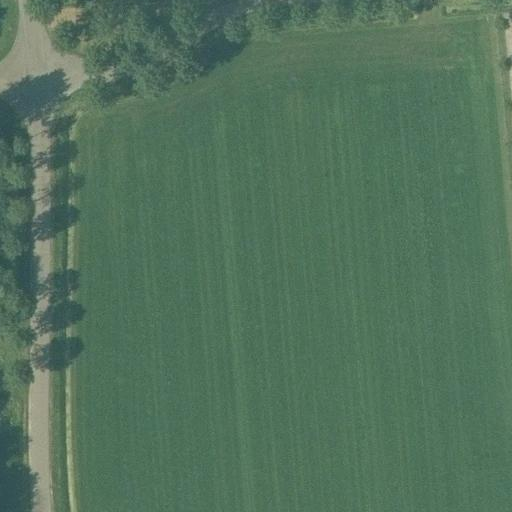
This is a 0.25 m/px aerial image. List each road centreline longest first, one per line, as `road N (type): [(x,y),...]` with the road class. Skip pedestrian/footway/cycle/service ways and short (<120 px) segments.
road 1 (unclassified): [(46,511),(37,80)]
road 2 (unclassified): [(37,80),(111,73),(158,56),(234,10),(293,0)]
